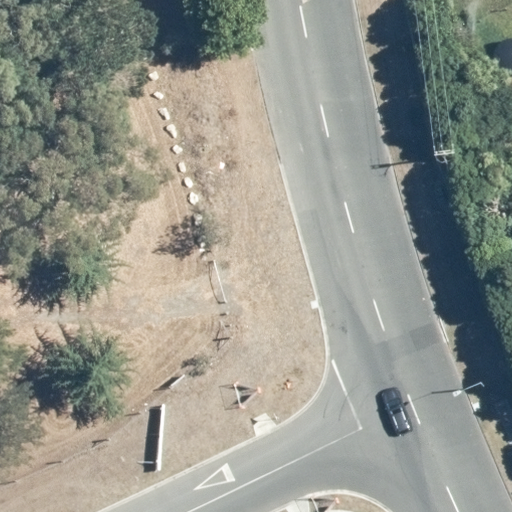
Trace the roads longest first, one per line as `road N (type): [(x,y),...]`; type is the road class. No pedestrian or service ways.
road 1 (secondary): [(298,0),(366,282),(409,403)]
road 2 (residential): [(180,511),(409,403)]
